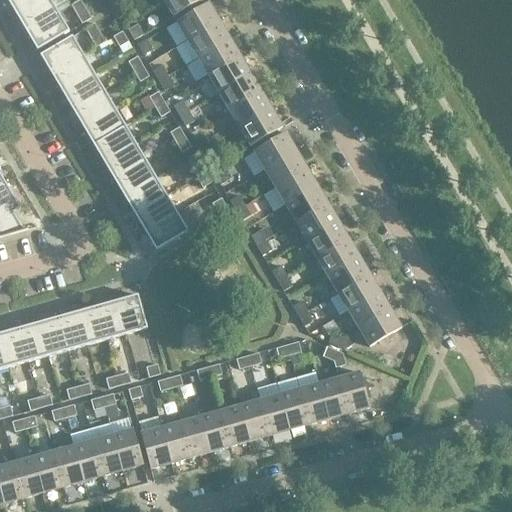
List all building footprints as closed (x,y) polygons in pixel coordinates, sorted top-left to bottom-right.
[(41,0),(6,0),(16,15),(41,0)] [(58,14),(49,0),(41,0),(16,15),(26,33),(58,14)] [(128,10),(121,0),(113,5),(119,15),(128,10)] [(203,0),(162,0),(173,18),(203,0)] [(71,6),(76,15),(85,10),(80,1),(71,6)] [(219,23),(208,4),(176,23),(187,42),(219,23)] [(91,19),(85,10),(76,15),(82,25),(91,19)] [(69,32),(58,14),(26,33),(37,51),(69,32)] [(230,40),(219,23),(187,42),(198,59),(230,40)] [(99,34),(94,25),(85,30),(90,39),(99,34)] [(137,26),(128,31),(134,41),(143,36),(137,26)] [(128,43),(122,33),(113,38),(119,48),(128,43)] [(105,43),(99,34),(90,39),(96,48),(105,43)] [(83,56),(72,38),(40,57),(51,75),(83,56)] [(240,58),(230,40),(198,59),(208,77),(240,58)] [(152,51),(146,41),(137,46),(143,57),(152,51)] [(93,74),(83,56),(51,75),(61,93),(93,74)] [(143,68),(137,58),(128,63),(134,73),(143,68)] [(250,75),(240,58),(208,77),(219,94),(250,75)] [(162,67),(153,73),(159,82),(168,77),(162,67)] [(149,78),(143,68),(134,73),(140,83),(149,78)] [(104,91),(93,74),(61,93),(72,110),(104,91)] [(261,93),(250,75),(219,94),(229,112),(261,93)] [(173,87),(168,77),(159,82),(164,92),(173,87)] [(114,109),(104,91),(72,110),(82,128),(114,109)] [(164,103),(158,93),(149,98),(155,108),(164,103)] [(271,110),(261,93),(229,112),(239,129),(271,110)] [(182,102),(173,108),(179,118),(188,112),(182,102)] [(170,113),(164,103),(155,108),(161,118),(170,113)] [(124,126),(114,109),(82,128),(93,145),(124,126)] [(282,129),(271,110),(239,129),(250,148),(282,129)] [(194,122),(188,112),(179,118),(185,127),(194,122)] [(135,144),(124,126),(93,145),(103,163),(135,144)] [(185,139),(179,129),(170,134),(176,144),(185,139)] [(296,153),(285,134),(253,153),(264,171),(296,153)] [(203,137),(194,143),(200,153),(209,147),(203,137)] [(191,149),(185,139),(176,144),(182,154),(191,149)] [(146,162),(135,144),(103,163),(114,181),(146,162)] [(215,157),(209,147),(200,153),(206,163),(215,157)] [(307,170),(296,153),(264,171),(275,189),(307,170)] [(156,179),(146,162),(114,181),(124,198),(156,179)] [(206,174),(200,164),(191,169),(197,179),(206,174)] [(317,188),(307,170),(275,189),(285,207),(317,188)] [(229,181),(223,171),(214,176),(220,186),(229,181)] [(211,184),(206,174),(197,179),(202,189),(211,184)] [(166,197),(156,179),(124,198),(135,216),(166,197)] [(20,209),(6,185),(0,188),(0,238),(24,232),(13,213),(20,209)] [(327,205),(317,188),(285,207),(296,224),(327,205)] [(177,215),(166,197),(135,216),(145,233),(177,215)] [(239,197),(230,202),(236,212),(245,207),(239,197)] [(230,215),(224,205),(215,210),(221,220),(230,215)] [(338,223),(327,205),(296,224),(306,242),(338,223)] [(250,217),(245,207),(236,212),(241,222),(250,217)] [(188,233),(177,215),(145,233),(156,252),(188,233)] [(348,241),(338,223),(306,242),(317,260),(348,241)] [(259,232),(250,237),(256,247),(265,242),(259,232)] [(359,258),(348,241),(317,260),(327,277),(359,258)] [(271,252),(265,242),(256,247),(262,257),(271,252)] [(369,276),(359,258),(327,277),(337,295),(369,276)] [(281,268),(272,273),(277,283),(286,278),(281,268)] [(380,293),(369,276),(337,295),(348,312),(380,293)] [(292,287),(286,278),(277,283),(283,293),(292,287)] [(390,311),(380,293),(348,312),(358,330),(390,311)] [(138,296),(117,302),(126,336),(147,330),(138,296)] [(126,336),(117,302),(97,308),(107,341),(126,336)] [(301,303),(292,308),(298,318),(307,313),(301,303)] [(107,341),(97,308),(78,313),(87,347),(107,341)] [(401,329),(390,311),(358,330),(369,348),(379,343),(380,346),(393,338),(392,335),(401,329)] [(87,347),(78,313),(58,319),(67,352),(87,347)] [(313,323),(307,313),(298,318),(304,328),(313,323)] [(67,352),(58,319),(38,324),(48,358),(67,352)] [(48,358),(38,324),(19,330),(28,363),(48,358)] [(28,363),(19,330),(0,334),(0,339),(8,369),(28,363)] [(328,344),(339,349),(343,339),(332,334),(328,344)] [(349,335),(343,339),(339,349),(344,350),(354,344),(349,335)] [(0,370),(8,369),(0,339),(0,370)] [(301,354),(298,343),(287,347),(290,357),(301,354)] [(290,357),(287,347),(276,350),(279,360),(290,357)] [(323,358),(334,363),(338,353),(327,349),(323,358)] [(342,355),(338,353),(334,363),(335,369),(346,366),(342,355)] [(261,365),(259,355),(248,358),(250,368),(261,365)] [(250,368),(248,358),(236,361),(239,371),(250,368)] [(160,376),(157,366),(146,369),(149,379),(160,376)] [(222,376),(219,366),(208,369),(211,379),(222,376)] [(211,379),(208,369),(197,372),(199,382),(211,379)] [(128,374),(117,377),(120,387),(131,384),(128,374)] [(359,374),(338,380),(348,415),(369,409),(366,399),(369,398),(365,383),(362,384),(359,374)] [(120,387),(117,377),(106,380),(109,390),(120,387)] [(182,387),(180,377),(168,380),(171,390),(182,387)] [(171,390),(168,380),(157,383),(160,393),(171,390)] [(348,415),(338,380),(319,385),(329,421),(348,415)] [(89,385),(78,388),(80,398),(91,395),(89,385)] [(329,421),(319,385),(299,391),(309,426),(329,421)] [(80,398),(78,388),(66,391),(69,401),(80,398)] [(142,398),(139,388),(128,391),(131,401),(142,398)] [(309,426),(299,391),(279,396),(289,432),(309,426)] [(49,396),(38,399),(41,409),(52,406),(49,396)] [(116,406),(113,396),(102,399),(105,409),(116,406)] [(289,432),(279,396),(260,402),(270,437),(289,432)] [(41,409),(38,399),(27,402),(30,412),(41,409)] [(105,409),(102,399),(91,402),(93,412),(105,409)] [(270,437),(260,402),(240,407),(250,443),(270,437)] [(9,407),(0,409),(0,416),(1,420),(12,417),(9,407)] [(76,417),(73,407),(62,410),(65,420),(76,417)] [(250,443),(240,407),(220,413),(230,448),(250,443)] [(65,420),(62,410),(51,413),(54,423),(65,420)] [(230,448),(220,413),(200,418),(210,454),(230,448)] [(37,428),(34,418),(23,421),(26,431),(37,428)] [(210,454),(200,418),(181,424),(191,459),(210,454)] [(26,431),(23,421),(12,424),(15,434),(26,431)] [(191,459),(181,424),(161,429),(171,465),(191,459)] [(171,465),(161,429),(140,435),(150,471),(171,465)] [(143,467),(133,431),(112,437),(122,472),(143,467)] [(122,472),(112,437),(93,442),(103,478),(122,472)] [(103,478),(93,442),(73,448),(83,483),(103,478)] [(83,483),(73,448),(53,453),(63,489),(83,483)] [(63,489),(53,453),(33,459),(43,494),(63,489)] [(43,494),(33,459),(14,464),(24,500),(43,494)] [(24,500),(14,464),(0,468),(0,491),(4,506),(24,500)]
